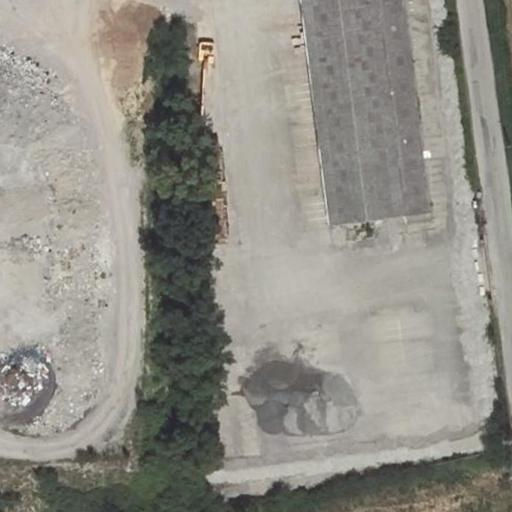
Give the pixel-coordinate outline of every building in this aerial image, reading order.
[(312,0),(341,221),(412,209),(450,204),(422,0),(312,0)] [(292,109),(311,106),(308,85),(289,89),(292,109)] [(450,204),(412,209),(414,223),(450,217),(450,204)] [(391,440),(448,432),(443,401),(426,404),(422,373),(438,370),(430,311),(383,318),(392,379),(382,380),(391,440)] [(333,331),(313,333),(316,396),(335,395),(333,365),(335,365),(333,331)] [(307,365),(283,367),(284,398),(308,396),(307,365)]
